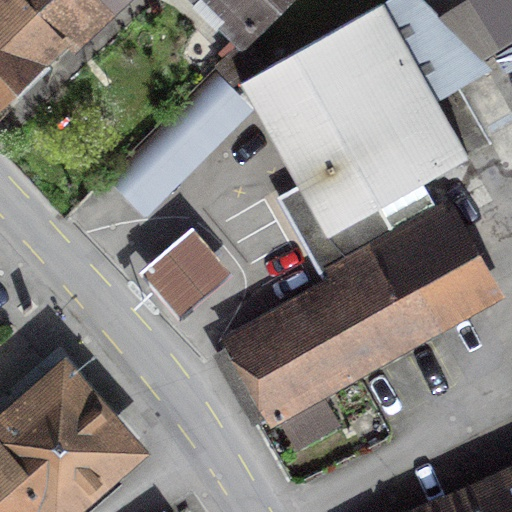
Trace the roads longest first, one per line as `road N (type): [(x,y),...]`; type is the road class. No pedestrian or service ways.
road 1 (tertiary): [(252,511),(195,416),(0,186)]
road 2 (residential): [(511,416),(319,511)]
